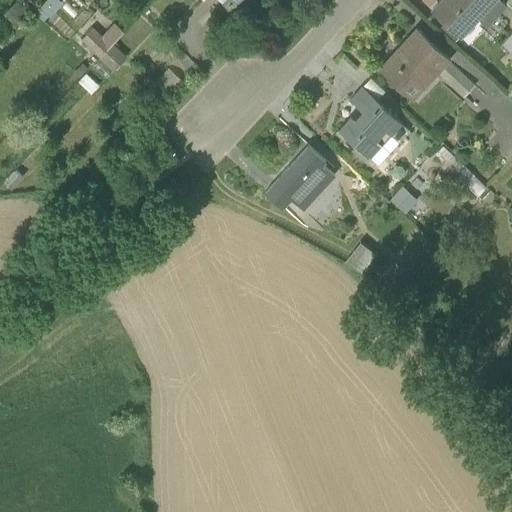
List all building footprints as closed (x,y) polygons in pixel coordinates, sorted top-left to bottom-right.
[(486,26),(505,3),(501,0),(436,0),(429,8),(442,21),(438,26),(454,40),(457,36),(459,37),(477,18),(486,26)] [(99,58),(123,32),(113,23),(101,36),(91,27),(80,40),(99,58)] [(415,25),(376,67),(411,99),(436,73),(462,97),(474,86),(447,60),(449,58),(415,25)] [(116,46),(113,43),(91,67),(104,79),(125,57),(115,47),(116,46)] [(148,79),(143,84),(151,92),(157,87),(166,97),(180,82),(168,70),(155,84),(148,79)] [(86,76),(76,86),(82,92),(85,89),(89,93),(96,86),(86,76)] [(370,158),(377,165),(408,131),(400,124),(402,121),(376,97),(383,90),(369,76),(362,84),(361,83),(347,99),(359,110),(354,117),(349,113),(335,128),(368,159),(370,158)] [(307,144),(263,191),(281,207),(290,198),(303,210),(334,176),(321,164),(324,161),(307,144)] [(485,188),(442,146),(435,153),(466,183),(464,185),(477,197),(485,188)] [(416,201),(402,187),(390,200),(404,214),(416,201)] [(459,241),(446,230),(435,241),(448,253),(459,241)] [(374,254),(359,242),(343,262),(359,274),(374,254)] [(393,262),(377,279),(386,289),(403,271),(393,262)]
